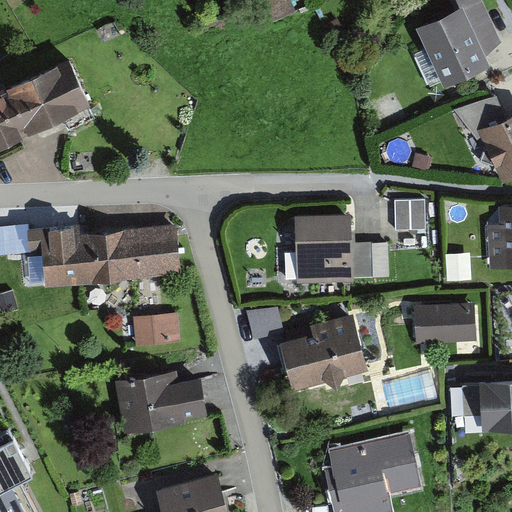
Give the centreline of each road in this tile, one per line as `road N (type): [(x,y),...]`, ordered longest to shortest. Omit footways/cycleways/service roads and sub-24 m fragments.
road 1 (residential): [(268,511),(194,190)]
road 2 (residential): [(0,198),(194,190)]
road 3 (residential): [(194,190),(364,182)]
